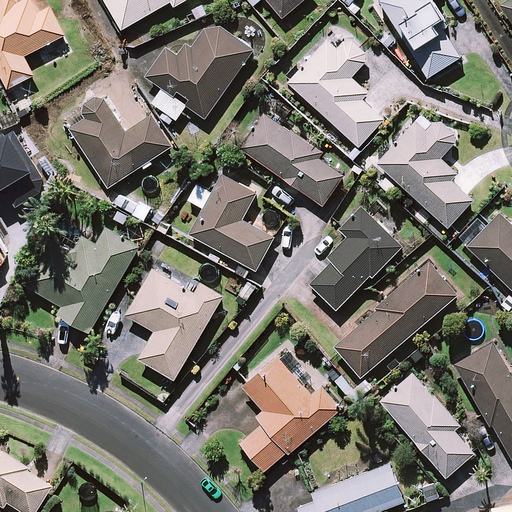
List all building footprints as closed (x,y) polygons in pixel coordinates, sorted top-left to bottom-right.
[(23,0),(11,7),(7,0),(0,0),(0,70),(8,87),(34,74),(24,54),(65,34),(51,5),(38,11),(32,0),(23,0)] [(106,0),(122,28),(171,0),(174,6),(183,0),(106,0)] [(268,0),(283,17),(302,0),(268,0)] [(343,0),(355,12),(367,0),(343,0)] [(380,0),(428,76),(460,56),(437,18),(443,15),(433,0),(380,0)] [(511,0),(508,0),(501,5),(511,21),(511,0)] [(254,49),(211,19),(183,58),(167,47),(148,75),(164,87),(153,102),(177,119),(187,104),(206,117),(254,49)] [(369,56),(355,41),(327,39),(289,81),(359,145),(385,117),(362,96),(367,90),(352,75),(369,56)] [(126,131),(101,93),(81,105),(88,116),(71,127),(109,186),(173,145),(152,114),(126,131)] [(279,95),(270,106),(289,121),(298,110),(279,95)] [(321,148),(267,110),(241,147),(323,204),(344,174),(316,155),(321,148)] [(429,126),(418,116),(377,161),(448,226),(473,198),(452,179),(458,172),(441,156),(459,136),(438,116),(429,126)] [(256,192),(222,174),(213,190),(198,182),(189,198),(206,207),(192,233),(256,268),(274,235),(242,218),(256,192)] [(152,206),(132,195),(125,207),(144,219),(152,206)] [(401,243),(362,205),(341,227),(349,235),(328,256),(332,260),(310,282),(336,308),(401,243)] [(511,222),(500,211),(488,224),(479,215),(459,236),(468,245),(511,287),(511,222)] [(138,248),(105,228),(97,242),(83,234),(71,255),(47,241),(23,282),(64,305),(59,313),(90,331),(138,248)] [(458,293),(430,261),(335,344),(362,376),(458,293)] [(195,291),(154,267),(127,313),(155,330),(140,357),(175,377),(223,294),(201,281),(195,291)] [(511,374),(492,341),(455,362),(490,422),(492,421),(511,455),(511,374)] [(311,393),(277,354),(243,384),(264,409),(257,415),(263,422),(241,441),(266,471),(341,407),(322,384),(311,393)] [(461,425),(415,371),(381,400),(447,475),(476,450),(457,428),(461,425)] [(0,507),(4,509),(7,504),(20,511),(38,511),(54,486),(27,470),(29,467),(2,451),(0,450),(0,507)] [(370,511),(404,499),(389,462),(313,492),(316,499),(299,506),(301,511),(370,511)] [(511,511),(511,501),(490,507),(491,511),(511,511)]
